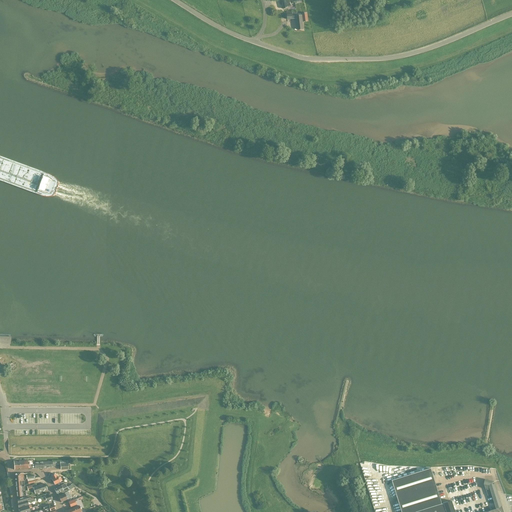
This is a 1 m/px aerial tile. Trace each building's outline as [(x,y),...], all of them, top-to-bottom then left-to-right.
[(283,9),(291,7),(289,0),(285,0),(281,1),(283,9)] [(287,18),(287,19),(297,19),(298,30),(303,30),(302,22),(303,22),(308,21),(307,13),(296,15),(296,12),(292,12),(292,15),(286,15),(285,15),(285,18),(287,18)] [(35,469),(34,463),(34,460),(14,461),(14,470),(28,469),(35,469)] [(484,484),(488,496),(491,494),(496,509),(486,511),(455,511),(452,501),(442,504),(433,477),(466,476),(466,468),(431,469),(392,481),(401,511),(503,511),(502,507),(494,482),(485,480),(484,484)] [(16,474),(15,475),(16,481),(24,481),(27,479),(30,479),(34,479),(34,478),(34,475),(27,475),(27,477),(24,477),(23,473),(16,474)] [(51,479),(54,485),(55,485),(60,482),(62,481),(60,477),(58,478),(57,476),(56,477),(55,474),(51,476),(53,479),(52,479),(51,479)] [(378,502),(387,499),(379,475),(370,478),(378,502)] [(38,493),(47,490),(45,484),(36,487),(33,488),(35,494),(38,493)] [(65,484),(61,486),(61,485),(54,489),(57,494),(62,491),(63,494),(70,490),(69,489),(68,490),(67,487),(65,484)] [(65,494),(58,497),(61,502),(67,499),(68,500),(71,499),(69,495),(66,497),(65,494)] [(29,500),(18,504),(18,508),(28,505),(28,503),(29,502),(29,503),(34,501),(33,499),(31,500),(29,500)]
